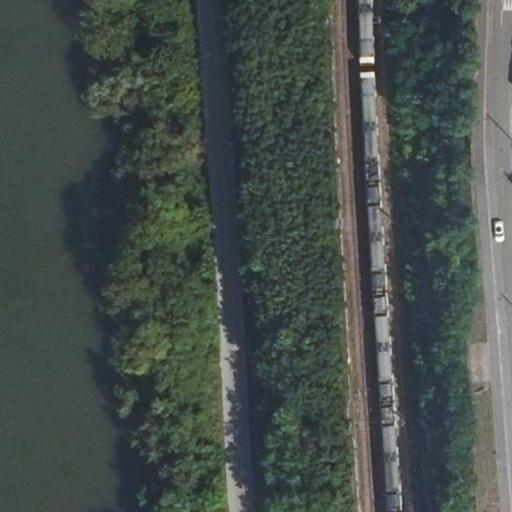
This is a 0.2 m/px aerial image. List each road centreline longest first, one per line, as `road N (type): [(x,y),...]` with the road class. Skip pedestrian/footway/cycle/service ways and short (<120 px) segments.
road 1 (residential): [(511,333),(501,129)]
road 2 (residential): [(501,129),(504,0)]
